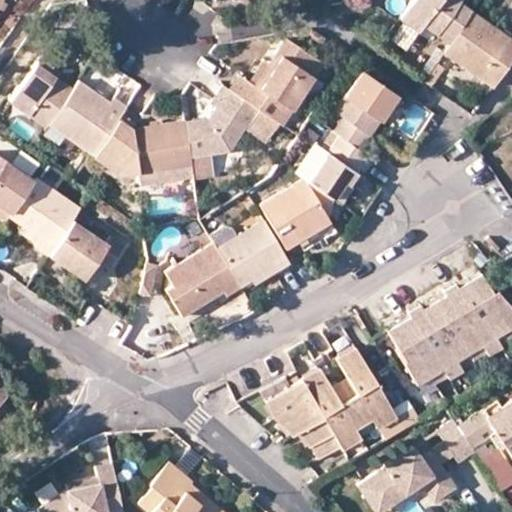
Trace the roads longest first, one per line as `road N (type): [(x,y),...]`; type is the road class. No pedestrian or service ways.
road 1 (residential): [(453,207),(243,344),(147,392)]
road 2 (residential): [(147,392),(195,421),(301,511)]
road 3 (residential): [(0,479),(86,421),(147,392)]
road 4 (residential): [(147,392),(0,305)]
